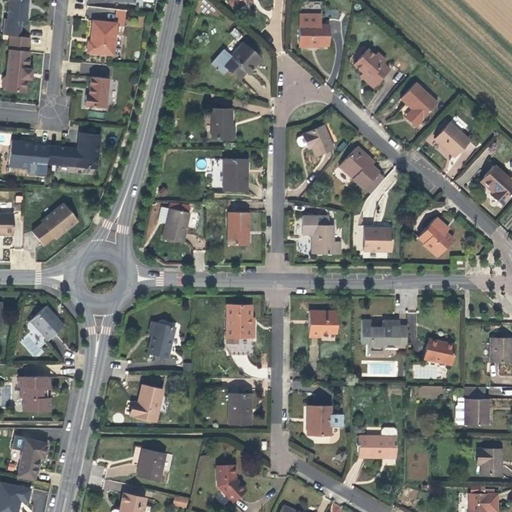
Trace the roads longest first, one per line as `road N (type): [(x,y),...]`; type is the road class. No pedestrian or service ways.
road 1 (residential): [(511,260),(435,175),(398,159),(330,96),(304,91),(287,102),(280,121),(277,279)]
road 2 (residential): [(277,279),(281,455),(384,511)]
road 3 (tertiary): [(177,0),(157,98),(100,250)]
road 4 (residential): [(511,283),(277,279)]
road 5 (tertiary): [(96,308),(98,332),(60,511)]
road 6 (residential): [(64,0),(52,116),(0,110)]
road 7 (residential): [(277,279),(127,280)]
